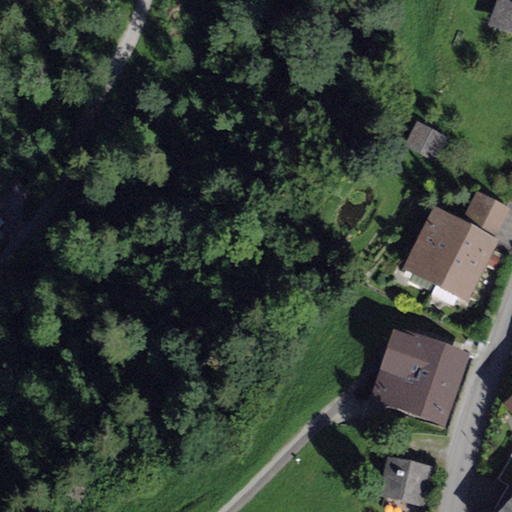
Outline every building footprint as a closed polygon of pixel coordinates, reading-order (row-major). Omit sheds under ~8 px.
[(511,0),(505,0),(494,35),(511,41),(511,0)] [(439,167),(450,142),(418,128),(407,153),(439,167)] [(511,213),(480,198),(465,228),(497,244),(511,213)] [(408,279),(434,291),(465,228),(439,216),(408,279)] [(471,309),(502,246),(497,244),(465,228),(434,291),(471,309)] [(449,434),(474,364),(400,337),(374,407),(449,434)] [(421,511),(430,511),(438,474),(392,465),(384,505),(421,511)]
